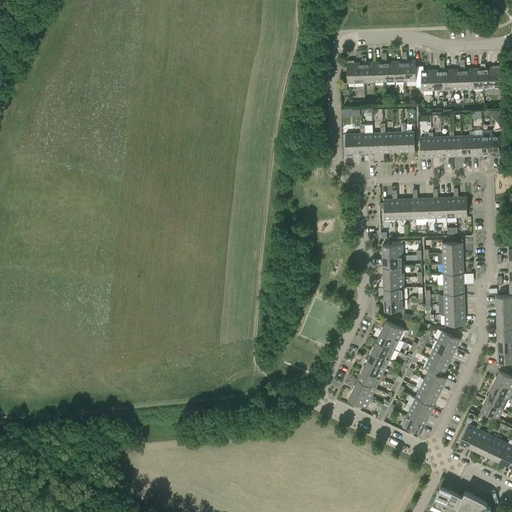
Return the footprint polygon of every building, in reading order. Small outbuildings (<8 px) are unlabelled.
[(415,80),(415,77),(415,66),(414,60),(406,61),(406,56),(401,56),(402,61),(404,61),(404,81),(403,81),(403,84),(408,84),(407,81),(415,80)] [(381,57),(381,62),(383,62),(384,81),(394,81),(394,61),(386,62),(385,57),(381,57)] [(361,58),(361,62),(363,62),(364,82),(374,82),(373,62),(365,62),(365,58),(361,58)] [(363,62),(361,62),(353,63),(353,60),(346,61),(347,65),(343,65),(343,71),(347,71),(347,83),(364,82),(363,62)] [(402,61),(394,61),(394,81),(403,81),(404,81),(404,61),(402,61)] [(373,62),(374,82),(384,81),(383,62),(381,62),(373,62)] [(460,64),(460,69),(462,69),(463,89),(473,88),(472,69),(464,69),(464,64),(460,64)] [(480,64),(480,68),(482,68),(483,88),(500,87),(499,65),(492,66),(492,68),(484,68),(484,64),(480,64)] [(443,69),(443,65),(439,65),(439,70),(441,70),(442,89),(452,89),(452,69),(443,69)] [(415,66),(415,77),(421,77),(421,87),(421,90),(432,90),(431,70),(422,70),(422,66),(415,66)] [(482,68),(480,68),(472,69),(473,88),(483,88),(482,68)] [(452,69),(452,89),(463,89),(462,69),(460,69),(452,69)] [(432,90),(442,89),(441,70),(439,70),(431,70),(432,90)] [(382,132),(383,152),(393,151),(393,132),(385,132),(384,127),(380,127),(380,132),(382,132)] [(403,131),(403,151),(414,151),(413,131),(405,131),(405,127),(400,127),(400,132),(403,131)] [(362,133),(363,152),(373,152),(372,132),(365,132),(365,128),(360,128),(360,133),(362,133)] [(482,130),(482,135),(482,155),(484,155),(492,154),(492,157),(499,157),(499,134),(492,135),(491,130),(482,130)] [(393,132),(393,151),(403,151),(403,131),(400,132),(393,132)] [(451,156),(460,156),(462,156),(461,136),(453,136),(453,131),(448,131),(448,136),(451,136),(451,156)] [(485,159),(484,155),(482,155),(482,135),(473,135),(473,131),(469,131),(469,135),(471,135),(471,155),(480,155),(480,160),(485,159)] [(372,132),(373,152),(383,152),(382,132),(380,132),(372,132)] [(421,157),(431,156),(430,137),(433,137),(432,132),(420,132),(420,137),(421,157)] [(362,133),(360,133),(345,133),(346,155),(353,155),(353,152),(363,152),(362,133)] [(462,156),(460,156),(460,160),(464,160),(464,155),(471,155),(471,135),(469,135),(461,136),(462,156)] [(441,136),(433,137),(430,137),(431,156),(440,156),(442,156),(441,136)] [(451,136),(448,136),(441,136),(442,156),(440,156),(440,161),(444,161),(444,156),(451,156),(451,136)] [(455,197),(456,217),(467,216),(466,196),(457,197),(457,192),(453,192),(453,197),(455,197)] [(415,198),(415,218),(425,218),(425,198),(417,198),(417,193),(412,194),(412,198),(415,198)] [(435,197),(435,217),(445,217),(445,197),(437,197),(437,193),(432,193),(433,197),(435,197)] [(394,199),(395,219),(405,218),(404,198),(396,199),(396,194),(392,194),(392,199),(394,199)] [(425,198),(425,218),(435,217),(435,197),(433,197),(425,198)] [(445,197),(445,217),(456,217),(455,197),(453,197),(445,197)] [(404,198),(405,218),(415,218),(415,198),(412,198),(404,198)] [(394,199),(392,199),(384,199),(385,219),(395,219),(394,199)] [(442,252),(462,251),(462,241),(442,242),(442,252)] [(382,244),(382,255),(402,255),(402,244),(382,244)] [(462,251),(442,252),(442,261),(463,260),(462,251)] [(403,265),(402,255),(382,255),(383,266),(403,265)] [(463,260),(442,261),(443,271),(463,270),(463,260)] [(383,266),(383,277),(403,276),(403,265),(383,266)] [(443,280),(463,279),(463,270),(443,271),(443,280)] [(403,287),(403,276),(383,277),(383,288),(403,287)] [(443,280),(444,290),(464,289),(463,279),(443,280)] [(383,288),(384,298),(404,298),(403,287),(383,288)] [(464,289),(444,290),(444,299),(464,299),(464,289)] [(496,307),(511,306),(511,294),(496,295),(496,307)] [(404,309),(404,298),(384,298),(384,309),(404,309)] [(464,299),(444,299),(444,309),(465,308),(464,299)] [(511,306),(496,307),(497,318),(511,316),(511,306)] [(465,308),(444,309),(445,319),(465,318),(465,308)] [(511,316),(497,318),(497,328),(511,327),(511,316)] [(386,320),(381,330),(399,339),(404,329),(386,320)] [(511,327),(497,328),(498,339),(511,338),(511,327)] [(394,349),(399,339),(381,330),(376,340),(394,349)] [(437,339),(456,348),(460,339),(442,330),(437,339)] [(511,338),(498,339),(498,350),(511,349),(511,338)] [(433,348),(451,357),(456,348),(437,339),(433,348)] [(376,340),(371,350),(390,359),(394,349),(376,340)] [(421,343),(417,352),(421,354),(425,345),(421,343)] [(428,358),(447,367),(451,357),(433,348),(428,358)] [(511,360),(511,349),(498,350),(499,361),(511,360)] [(385,368),(390,359),(371,350),(367,360),(385,368)] [(424,367),(442,376),(447,367),(428,358),(424,367)] [(367,360),(362,369),(380,378),(385,368),(367,360)] [(442,376),(424,367),(428,370),(424,379),(443,387),(447,378),(442,376)] [(376,388),(380,378),(362,369),(357,379),(376,388)] [(511,376),(499,370),(494,380),(511,388),(511,376)] [(357,379),(353,389),(371,398),(376,388),(357,379)] [(443,387),(424,379),(420,388),(438,397),(443,387)] [(511,390),(511,388),(494,380),(490,390),(508,398),(511,390)] [(438,397),(420,388),(415,397),(434,406),(438,397)] [(366,408),(371,398),(353,389),(348,399),(366,408)] [(508,398),(490,390),(485,399),(503,408),(508,398)] [(434,406),(415,397),(411,406),(429,415),(434,406)] [(498,418),(503,408),(485,399),(480,410),(498,418)] [(411,406),(406,416),(425,424),(429,415),(411,406)] [(425,424),(406,416),(402,425),(420,434),(425,424)] [(470,446),(479,429),(468,424),(460,441),(470,446)] [(488,433),(479,429),(470,446),(480,451),(488,433)] [(498,438),(488,433),(480,451),(489,456),(498,438)] [(499,461),(508,443),(498,438),(489,456),(499,461)] [(511,459),(511,444),(508,443),(499,461),(509,465),(511,459)] [(430,506),(442,511),(452,490),(446,487),(445,489),(440,487),(430,506)] [(452,490),(442,511),(454,511),(462,498),(462,497),(457,495),(458,493),(452,490)] [(465,490),(462,497),(462,498),(454,511),(491,511),(491,509),(490,508),(492,504),(488,503),(487,502),(486,501),(484,500),(483,499),(465,490)]
